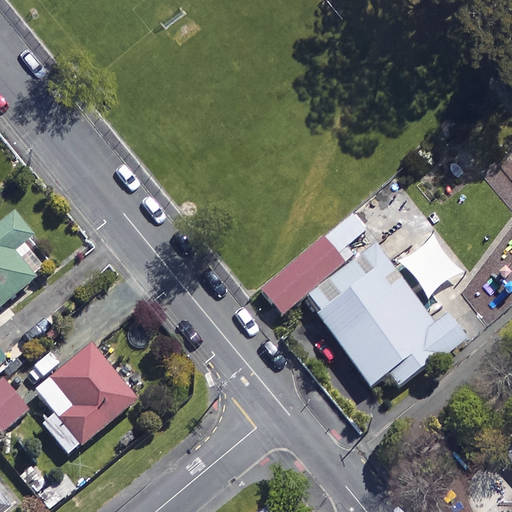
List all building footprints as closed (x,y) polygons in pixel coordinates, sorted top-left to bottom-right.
[(0,318),(42,286),(37,279),(56,265),(19,217),(0,231),(0,318)] [(282,330),(371,258),(346,228),(258,300),(282,330)] [(431,355),(380,279),(308,327),(358,403),(431,355)] [(140,405),(95,350),(39,396),(56,417),(28,440),(39,454),(55,441),(72,461),(140,405)] [(0,373),(10,366),(0,353),(0,373)] [(0,438),(31,412),(4,381),(0,384),(0,438)] [(0,511),(13,511),(0,495),(0,511)]
